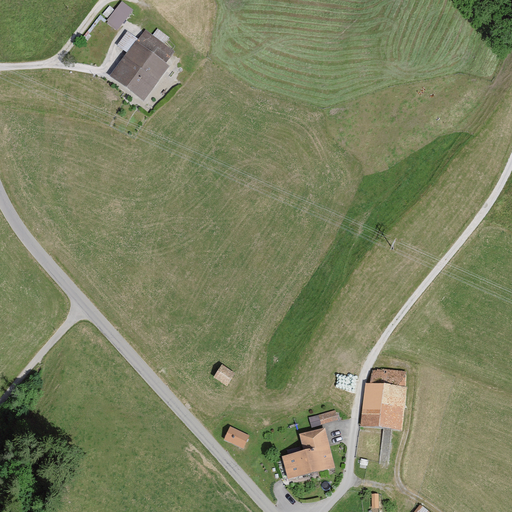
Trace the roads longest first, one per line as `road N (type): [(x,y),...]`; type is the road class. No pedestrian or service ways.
road 1 (unclassified): [(274,511),(37,255),(0,189)]
road 2 (track): [(511,152),(471,227),(374,348),(360,381),(343,483),(320,511)]
road 3 (track): [(0,402),(80,300)]
